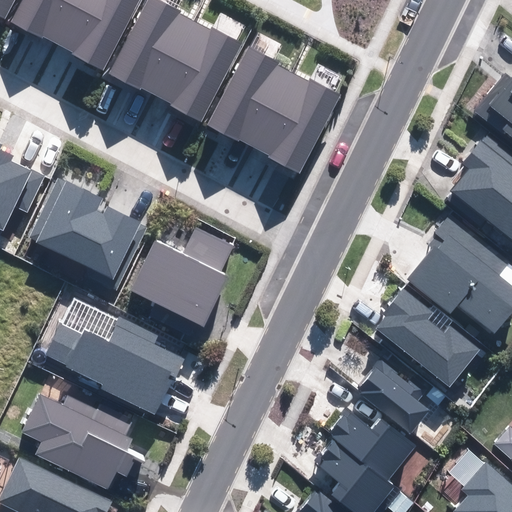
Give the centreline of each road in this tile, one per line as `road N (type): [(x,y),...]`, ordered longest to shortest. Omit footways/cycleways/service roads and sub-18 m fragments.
road 1 (residential): [(0,85),(321,254)]
road 2 (residential): [(199,511),(321,254)]
road 3 (residential): [(321,254),(447,0)]
